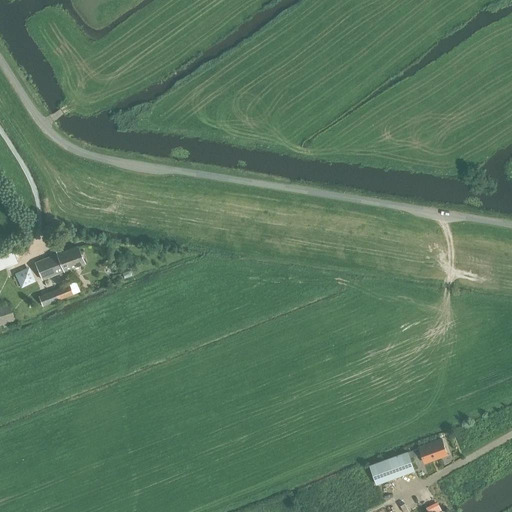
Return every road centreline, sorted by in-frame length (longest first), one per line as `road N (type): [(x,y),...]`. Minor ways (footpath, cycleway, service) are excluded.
road 1 (unclassified): [(511,223),(88,154),(43,124)]
road 2 (track): [(64,110),(129,80),(246,0)]
